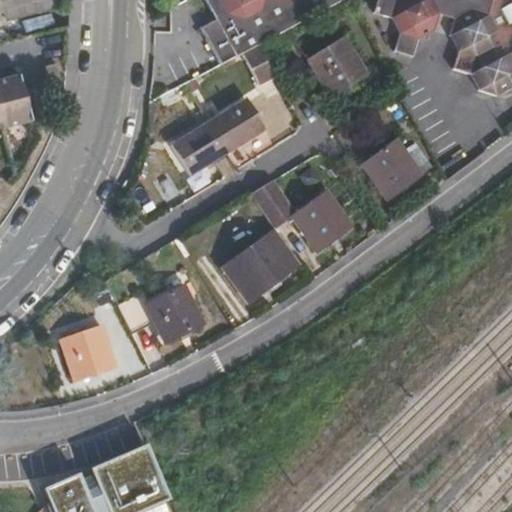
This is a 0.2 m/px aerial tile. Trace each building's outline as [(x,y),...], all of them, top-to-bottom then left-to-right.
[(0,0),(0,10),(3,9),(6,21),(56,8),(53,0),(0,0)] [(258,46),(343,0),(203,0),(214,19),(199,27),(220,66),(242,54),(257,46),(258,46)] [(511,0),(376,0),(373,13),(391,19),(400,34),(395,51),(412,57),(417,39),(433,31),(439,14),(454,18),(449,36),(458,52),(453,69),(469,73),(479,90),(496,96),(511,87),(511,0)] [(343,38),(306,60),(328,97),(366,75),(343,38)] [(257,46),(242,54),(258,86),(274,77),(257,46)] [(55,64),(43,66),(48,87),(60,84),(55,64)] [(0,116),(3,129),(30,122),(18,76),(10,78),(0,80),(0,116)] [(245,98),(207,121),(227,153),(265,130),(245,98)] [(227,153),(207,121),(169,145),(189,177),(227,153)] [(422,175),(403,150),(395,140),(360,166),(386,201),(422,175)] [(414,142),(403,150),(422,175),(432,166),(414,142)] [(272,181),(249,194),(273,229),(274,230),(290,218),(315,252),(351,226),(326,191),(295,214),(272,181)] [(273,229),(221,268),(247,303),(298,265),(274,230),(273,229)] [(117,305),(132,336),(153,324),(164,344),(203,324),(184,285),(144,306),(138,294),(117,305)] [(101,327),(59,341),(73,382),(115,368),(101,327)] [(149,511),(166,506),(145,454),(40,495),(47,511),(149,511)]
